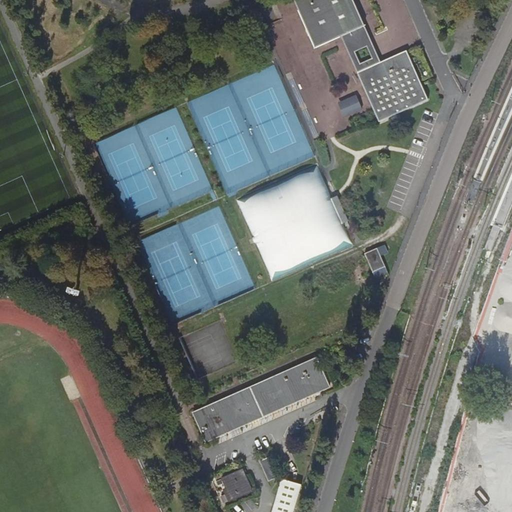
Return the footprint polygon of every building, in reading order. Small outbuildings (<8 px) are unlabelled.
[(341,37),(365,26),(352,0),(294,0),(317,49),(341,37)] [(365,26),(341,37),(358,73),(382,62),(365,26)] [(407,51),(382,62),(358,73),(380,121),(429,100),(407,51)] [(345,117),(362,109),(356,95),(338,104),(345,117)] [(268,279),(356,248),(337,196),(331,199),(320,169),(239,198),(268,279)] [(385,246),(366,254),(378,281),(390,276),(381,256),(388,253),(385,246)] [(330,389),(317,359),(194,414),(207,443),(330,389)] [(271,461),(262,465),(274,490),(283,486),(271,461)] [(242,472),(222,482),(232,503),(252,493),(242,472)] [(272,511),(293,511),(298,496),(278,491),(272,511)]
